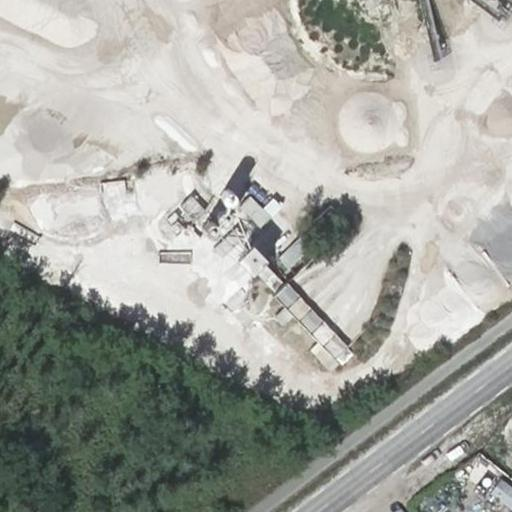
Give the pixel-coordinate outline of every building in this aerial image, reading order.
[(233,256),(248,239),(271,259),(297,230),(278,213),(274,216),(245,191),(208,233),(233,256)] [(318,234),(340,214),(329,201),(306,221),(318,234)] [(251,273),(265,257),(249,244),(235,260),(251,273)] [(287,302),(295,291),(261,264),(253,275),(287,302)] [(297,295),(285,307),(339,364),(352,351),(297,295)]
